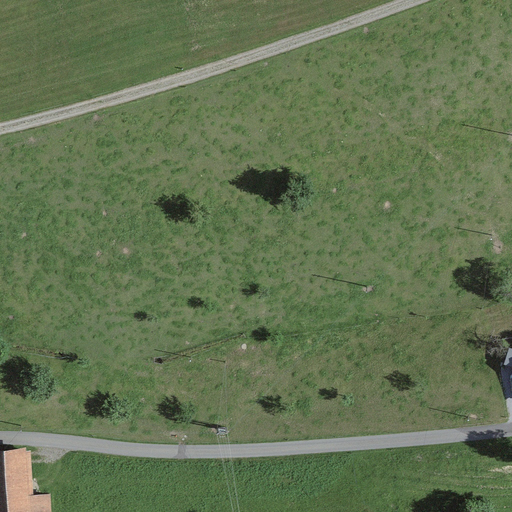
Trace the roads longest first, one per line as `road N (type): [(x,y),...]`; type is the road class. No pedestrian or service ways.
road 1 (unclassified): [(511,427),(217,453),(0,447)]
road 2 (track): [(0,129),(277,51),(423,0)]
